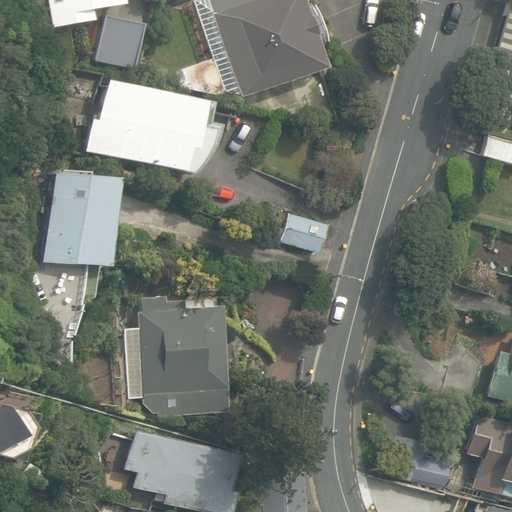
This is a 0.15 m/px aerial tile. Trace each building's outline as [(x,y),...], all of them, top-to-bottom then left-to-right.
[(45,0),(50,28),(89,22),(87,11),(119,6),(117,0),(45,0)] [(229,73),(237,97),(322,69),(299,0),(205,0),(225,62),(218,65),(222,76),(229,73)] [(511,0),(506,0),(492,54),(494,55),(489,70),(501,73),(506,58),(511,59),(511,0)] [(86,121),(79,153),(172,173),(177,149),(184,151),(193,105),(100,85),(102,79),(71,72),(66,95),(94,101),(90,121),(86,121)] [(511,144),(483,137),(477,157),(511,166),(511,144)] [(58,271),(93,274),(94,269),(102,270),(102,267),(108,268),(112,211),(108,211),(110,181),(48,175),(40,264),(59,265),(58,271)] [(279,242),(317,254),(325,225),(287,214),(279,242)] [(156,413),(157,418),(202,414),(224,412),(215,307),(202,308),(178,310),(177,302),(161,303),(160,298),(138,300),(139,312),(135,313),(136,329),(120,331),(125,399),(140,398),(140,403),(151,413),(156,413)] [(484,397),(511,404),(511,339),(507,356),(496,353),(484,397)] [(257,437),(295,438),(296,401),(259,399),(257,437)] [(0,457),(19,463),(32,417),(0,407),(0,457)] [(470,487),(511,498),(511,425),(507,424),(474,415),(463,454),(479,458),(470,487)] [(157,505),(188,511),(219,511),(232,454),(202,447),(130,431),(122,470),(133,473),(129,489),(159,495),(157,505)] [(386,474),(440,489),(448,460),(428,455),(427,462),(419,459),(423,444),(396,436),(386,474)] [(255,466),(260,511),(296,511),(300,511),(294,461),(255,466)] [(30,482),(37,472),(25,463),(18,473),(30,482)]
